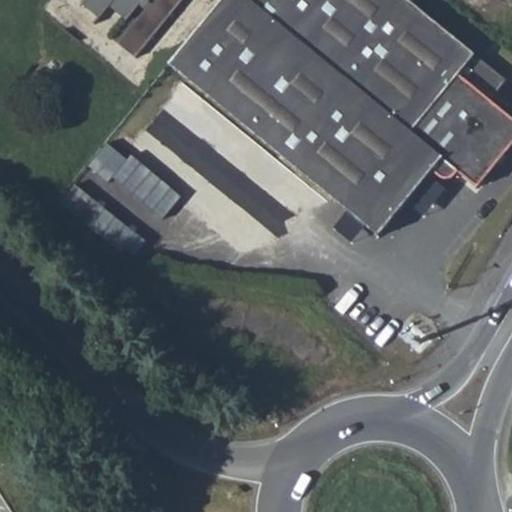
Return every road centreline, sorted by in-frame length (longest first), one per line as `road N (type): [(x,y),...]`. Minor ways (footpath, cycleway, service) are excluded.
road 1 (trunk): [(296,463),(201,458),(150,423),(0,283)]
road 2 (tertiary): [(511,288),(453,385),(382,419)]
road 3 (tertiary): [(472,486),(485,414),(511,358)]
